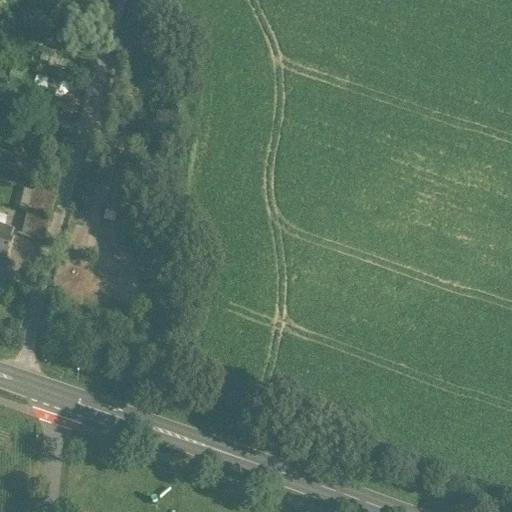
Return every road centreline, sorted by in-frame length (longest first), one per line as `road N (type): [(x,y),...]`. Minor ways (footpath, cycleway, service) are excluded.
road 1 (track): [(17,400),(127,0)]
road 2 (secondary): [(347,511),(59,415)]
